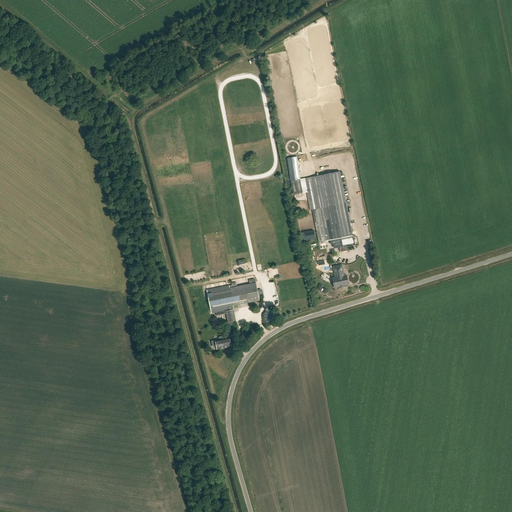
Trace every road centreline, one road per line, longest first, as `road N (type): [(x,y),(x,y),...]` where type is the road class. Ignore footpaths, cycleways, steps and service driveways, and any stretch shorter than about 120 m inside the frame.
road 1 (unclassified): [(511,255),(292,322),(263,340),(243,360),(229,405),(251,511)]
road 2 (unknown): [(362,246),(345,162),(308,159)]
